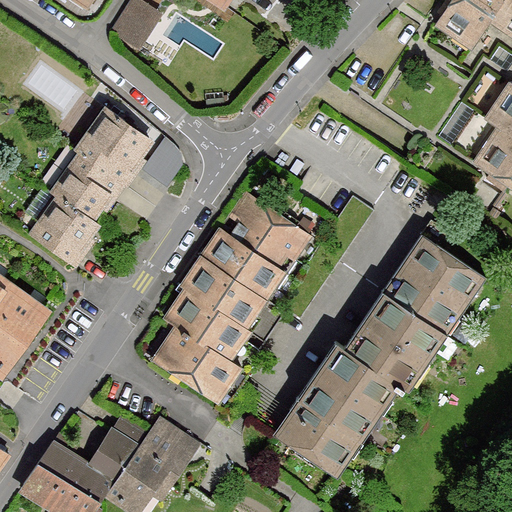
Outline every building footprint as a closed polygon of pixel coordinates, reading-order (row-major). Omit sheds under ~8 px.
[(162,16),(139,0),(135,0),(114,31),(139,49),(162,16)] [(493,17),(504,0),(452,0),(439,20),(474,45),(493,17)] [(511,29),(511,0),(504,0),(493,17),(511,29)] [(511,91),(491,121),(504,129),(511,134),(511,91)] [(110,154),(132,170),(152,141),(107,108),(86,138),(91,141),(82,153),(101,167),(110,154)] [(511,134),(504,129),(480,165),(511,186),(511,134)] [(182,153),(167,137),(160,147),(183,163),(182,153)] [(92,180),(112,194),(115,197),(125,184),(101,167),(82,153),(76,162),(95,176),(92,180)] [(101,167),(125,184),(127,185),(136,173),(132,170),(110,154),(101,167)] [(298,174),(305,163),(298,159),(291,170),(298,174)] [(54,192),(61,196),(93,220),(112,194),(92,180),(95,176),(76,162),(54,192)] [(231,235),(280,269),(288,255),(293,258),(306,238),(285,225),(288,220),(250,194),(234,218),(240,222),(231,235)] [(302,318),(375,210),(354,195),(280,304),(287,309),(302,318)] [(93,220),(61,196),(41,223),(43,225),(41,228),(58,240),(61,236),(81,250),(99,224),(93,220)] [(58,240),(41,228),(35,236),(75,265),(84,253),(81,250),(61,236),(58,240)] [(245,327),(266,295),(283,271),(280,269),(231,235),(224,230),(185,286),(189,289),(245,327)] [(426,237),(388,293),(445,331),(483,275),(426,237)] [(0,279),(0,365),(2,368),(43,310),(0,279)] [(249,329),(245,327),(189,289),(169,318),(180,326),(159,357),(186,374),(183,378),(216,400),(228,383),(224,380),(235,363),(229,358),(249,329)] [(388,293),(350,350),(398,383),(407,388),(445,331),(388,293)] [(287,309),(280,304),(266,295),(245,327),(249,329),(266,341),(287,309)] [(341,344),(303,401),(359,440),(396,386),(398,383),(350,350),(341,344)] [(405,392),(407,388),(398,383),(396,386),(405,392)] [(359,440),(303,401),(279,436),(298,449),(295,453),(316,466),(322,457),(339,470),(359,440)] [(52,442),(39,463),(101,500),(108,492),(139,446),(135,444),(148,426),(124,412),(90,465),(52,442)] [(160,417),(139,446),(108,492),(137,511),(138,511),(152,491),(161,497),(185,462),(181,460),(194,440),(160,417)] [(0,467),(10,454),(0,447),(0,467)] [(93,511),(101,500),(39,463),(24,484),(71,511),(93,511)]
